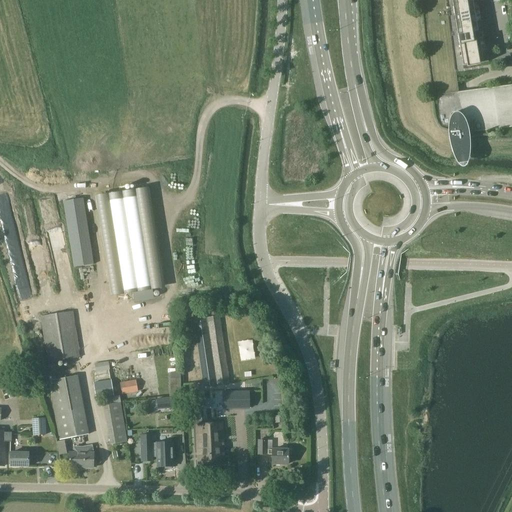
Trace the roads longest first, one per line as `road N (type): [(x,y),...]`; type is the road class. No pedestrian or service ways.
road 1 (track): [(270,106),(229,100),(208,110),(192,191),(170,223),(173,289),(153,314),(106,329),(92,349)]
road 2 (unclassified): [(323,511),(312,364),(263,260),(261,204)]
road 3 (unclassified): [(311,511),(233,492),(0,487)]
road 4 (primary): [(360,278),(346,369),(353,511)]
road 5 (primary): [(385,511),(377,407),(382,291)]
road 6 (track): [(0,161),(21,180),(49,188),(140,176),(155,187),(170,223)]
road 7 (unclassified): [(261,204),(283,0)]
road 8 (primary): [(313,0),(340,128)]
